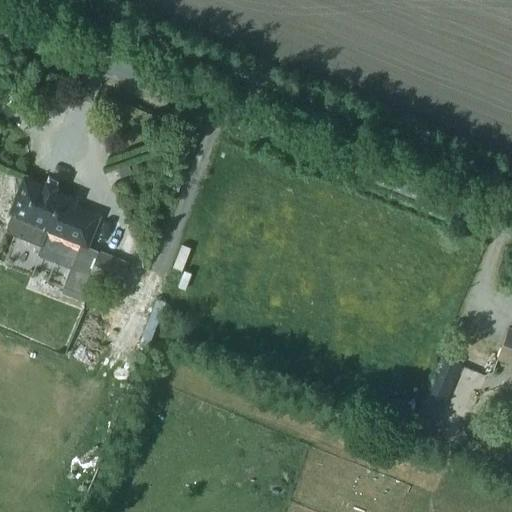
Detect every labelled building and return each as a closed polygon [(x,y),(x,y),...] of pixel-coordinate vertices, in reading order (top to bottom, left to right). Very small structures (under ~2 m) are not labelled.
[(72,200),(24,181),(12,211),(48,225),(47,229),(85,244),(95,218),(69,208),(72,200)] [(71,269),(79,247),(61,240),(52,262),(71,269)] [(97,254),(87,277),(117,289),(126,265),(97,254)] [(511,330),(510,330),(500,358),(511,361),(511,330)] [(441,354),(418,412),(437,420),(460,362),(441,354)] [(352,397),(356,385),(323,373),(318,385),(352,397)]
